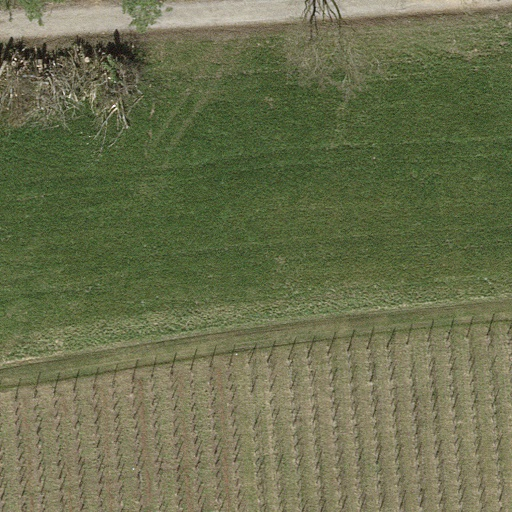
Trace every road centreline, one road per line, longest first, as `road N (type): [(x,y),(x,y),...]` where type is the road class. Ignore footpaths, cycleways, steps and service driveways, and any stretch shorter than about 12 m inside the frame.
road 1 (track): [(0,389),(511,318)]
road 2 (track): [(511,0),(0,36)]
